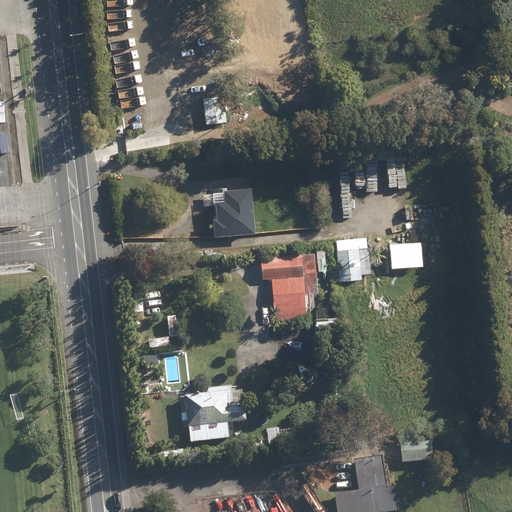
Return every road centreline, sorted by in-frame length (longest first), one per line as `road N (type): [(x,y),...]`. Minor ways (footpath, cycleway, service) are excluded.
road 1 (secondary): [(108,511),(50,0)]
road 2 (track): [(70,152),(344,114),(458,78),(511,109)]
road 3 (track): [(124,250),(331,232),(349,210),(347,176)]
road 4 (track): [(72,169),(151,172),(184,182),(196,199),(191,214),(162,233),(82,262)]
road 5 (track): [(84,283),(236,266),(250,272),(256,290),(262,358)]
